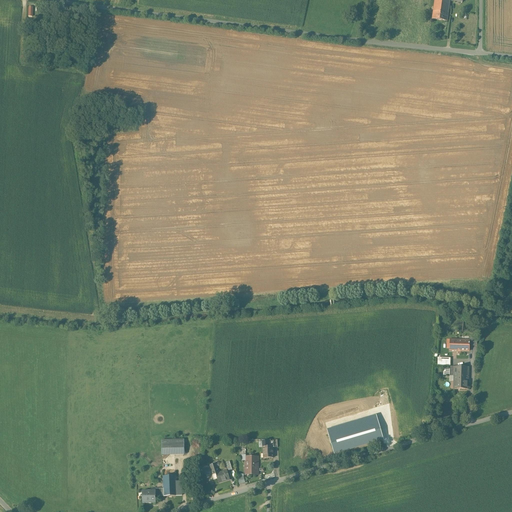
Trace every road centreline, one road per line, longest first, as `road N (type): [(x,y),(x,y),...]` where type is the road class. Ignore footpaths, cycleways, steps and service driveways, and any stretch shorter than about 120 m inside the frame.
road 1 (unclassified): [(49,0),(479,52)]
road 2 (residential): [(511,411),(170,511)]
